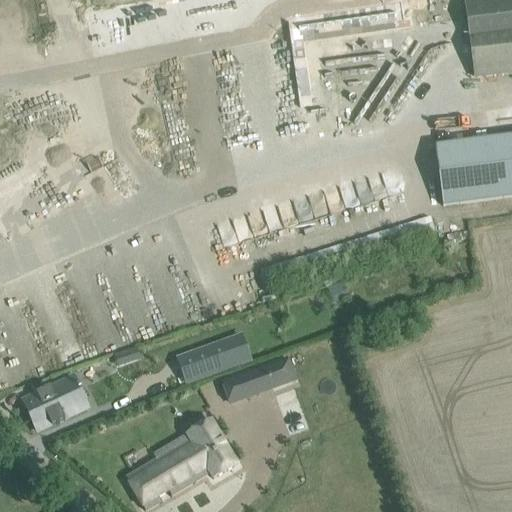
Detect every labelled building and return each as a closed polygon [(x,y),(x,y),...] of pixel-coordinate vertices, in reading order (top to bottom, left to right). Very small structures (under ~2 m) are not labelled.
[(511,0),(464,0),(474,82),(511,76),(511,0)] [(511,137),(439,147),(447,207),(511,198),(511,137)] [(388,343),(418,331),(411,313),(381,324),(388,343)] [(212,353),(180,364),(188,385),(250,362),(242,338),(211,349),(212,353)] [(287,359),(264,368),(273,389),(295,381),(287,359)] [(239,377),(223,383),(229,401),(246,395),(239,377)] [(23,403),(38,433),(88,409),(73,378),(23,403)] [(171,497),(212,473),(216,478),(239,464),(213,421),(191,435),(194,440),(127,481),(144,511),(160,503),(157,498),(168,492),(171,497)]
